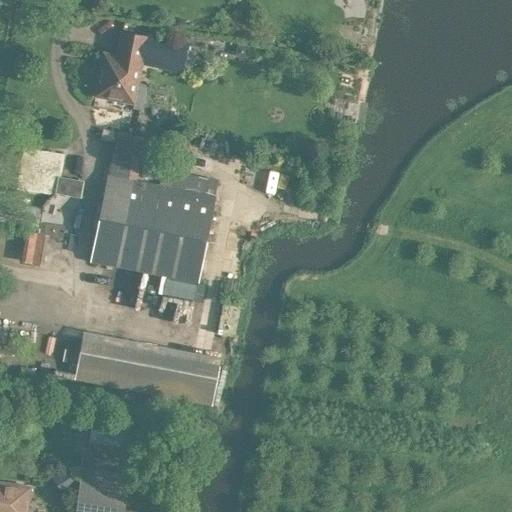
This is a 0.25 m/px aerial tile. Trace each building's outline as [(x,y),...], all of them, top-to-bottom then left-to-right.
[(102,51),(94,94),(133,102),(133,101),(141,103),(143,101),(146,87),(144,85),(136,84),(141,59),(180,67),(184,42),(120,30),(118,39),(116,53),(102,51)] [(235,43),(234,49),(238,56),(244,57),(246,46),(235,43)] [(116,132),(108,173),(127,177),(132,151),(150,154),(153,137),(128,132),(127,135),(116,132)] [(21,147),(18,167),(58,174),(61,153),(21,147)] [(151,181),(214,193),(217,179),(154,166),(151,181)] [(196,280),(201,256),(214,193),(151,181),(127,177),(107,173),(89,259),(196,280)] [(55,190),(55,192),(78,196),(81,179),(58,176),(55,190)] [(163,276),(160,292),(192,298),(195,282),(163,276)] [(72,350),(76,333),(40,325),(34,352),(23,350),(19,364),(31,367),(28,378),(43,381),(46,367),(57,369),(61,348),(72,350)] [(74,380),(215,406),(222,363),(81,338),(74,380)] [(128,444),(131,420),(92,414),(88,438),(128,444)] [(54,473),(64,489),(78,480),(68,465),(54,473)] [(89,511),(96,468),(81,465),(73,511),(89,511)] [(0,511),(24,511),(29,485),(0,480),(0,511)]
